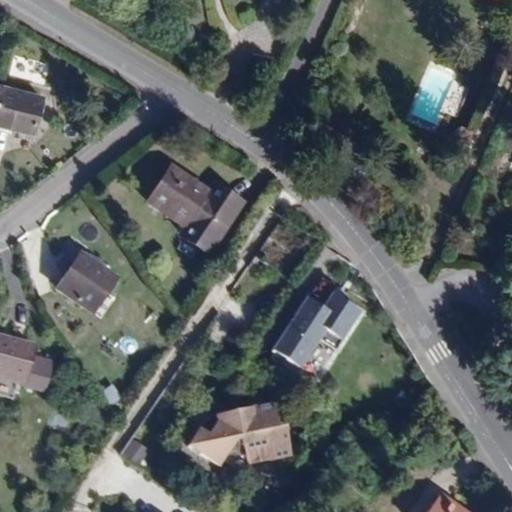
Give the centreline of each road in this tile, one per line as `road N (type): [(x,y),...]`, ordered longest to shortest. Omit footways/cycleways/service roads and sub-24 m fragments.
road 1 (residential): [(511,469),(331,200),(258,143),(178,97)]
road 2 (unknown): [(387,280),(446,203),(511,43)]
road 3 (residential): [(178,97),(0,224)]
road 4 (residential): [(178,97),(25,0)]
road 5 (unknown): [(258,143),(326,0)]
